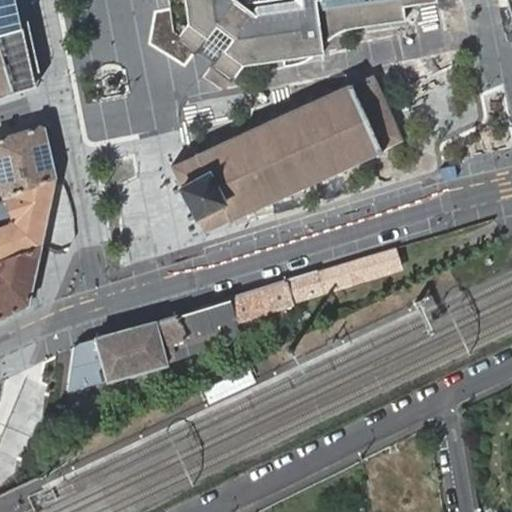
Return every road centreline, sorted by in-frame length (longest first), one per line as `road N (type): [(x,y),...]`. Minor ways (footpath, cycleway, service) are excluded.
road 1 (residential): [(105,300),(511,183)]
road 2 (residential): [(443,395),(207,511)]
road 3 (unclassified): [(61,98),(105,300)]
